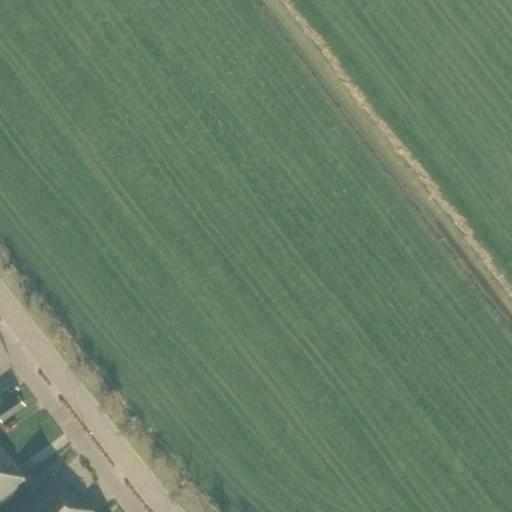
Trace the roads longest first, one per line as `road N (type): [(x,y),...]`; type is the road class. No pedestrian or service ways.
road 1 (primary): [(171,511),(0,298)]
road 2 (residential): [(136,511),(0,335)]
